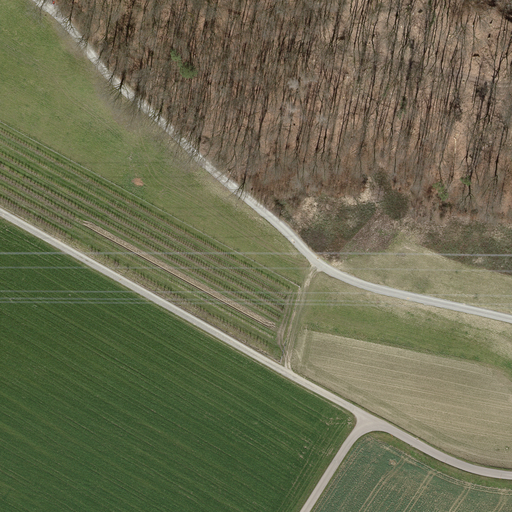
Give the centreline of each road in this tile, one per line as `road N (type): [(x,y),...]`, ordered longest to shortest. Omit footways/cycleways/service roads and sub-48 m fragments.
road 1 (track): [(29,0),(99,72),(258,200),(314,263),(511,314)]
road 2 (track): [(369,416),(0,209)]
road 3 (unclassified): [(306,511),(369,416),(453,458),(511,472)]
